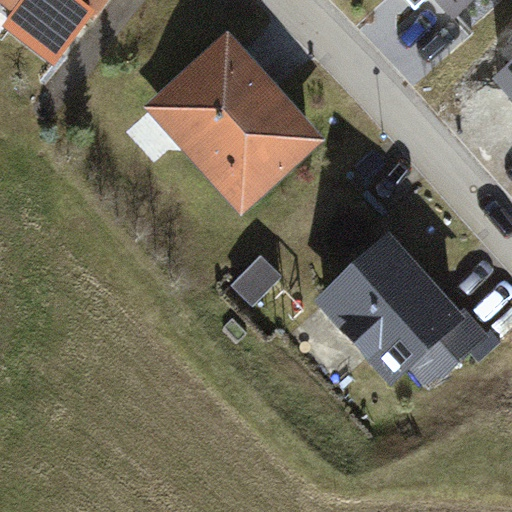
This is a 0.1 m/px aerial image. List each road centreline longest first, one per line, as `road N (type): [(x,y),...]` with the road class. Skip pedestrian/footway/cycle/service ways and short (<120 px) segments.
road 1 (residential): [(296,0),(511,233)]
road 2 (track): [(0,181),(138,0)]
